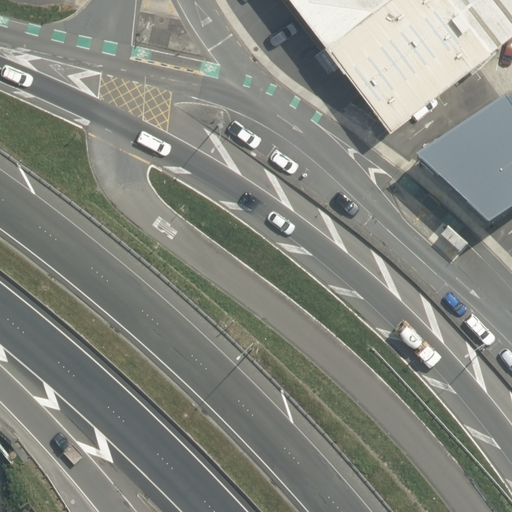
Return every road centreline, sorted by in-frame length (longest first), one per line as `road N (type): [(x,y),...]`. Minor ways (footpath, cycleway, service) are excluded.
road 1 (unclassified): [(475,511),(451,476),(354,382),(132,200),(121,177),(118,122)]
road 2 (trunk): [(118,122),(262,204),(358,277),(511,446)]
road 3 (motorway): [(0,199),(137,307),(338,511)]
road 4 (residential): [(262,101),(323,146),(421,253),(511,306)]
road 5 (motorway): [(216,511),(169,460),(0,314)]
road 6 (trunk): [(117,511),(0,387)]
road 7 (residential): [(117,74),(262,101)]
road 8 (trunk): [(0,69),(118,122)]
road 9 (residential): [(189,0),(234,77),(262,101)]
